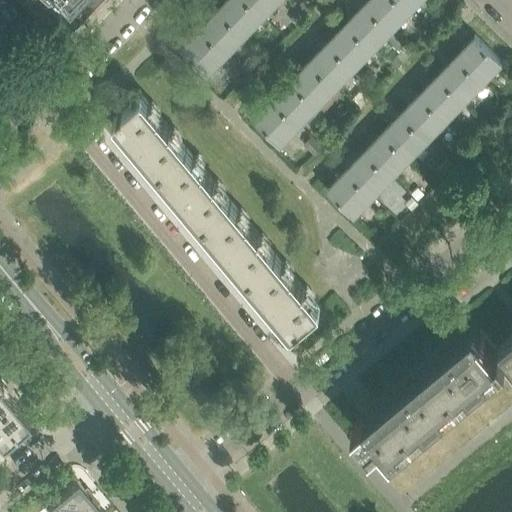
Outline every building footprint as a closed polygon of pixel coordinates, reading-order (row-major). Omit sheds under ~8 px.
[(100,0),(22,0),(36,13),(63,39),(100,0)] [(263,13),(249,0),(224,0),(218,6),(245,32),(263,13)] [(275,0),(249,0),(263,13),(275,0)] [(409,9),(399,0),(366,0),(364,2),(391,28),(409,9)] [(417,0),(399,0),(409,9),(417,0)] [(304,16),(310,8),(302,1),(296,8),(304,16)] [(391,28),(364,2),(346,21),(372,46),(391,28)] [(245,32),(218,6),(200,26),(226,51),(245,32)] [(296,24),(303,17),(297,11),(291,18),(296,24)] [(372,46),(346,21),(328,40),(354,66),(372,46)] [(226,51),(200,26),(181,45),(207,71),(226,51)] [(501,60),(475,34),(456,54),(482,80),(501,60)] [(354,66),(328,40),(309,59),(335,85),(354,66)] [(396,69),(414,51),(407,43),(395,56),(388,48),(381,55),(396,69)] [(252,53),(240,65),(248,73),(260,60),(252,53)] [(482,80),(456,54),(437,73),(464,99),(482,80)] [(335,85),(309,59),(291,78),(317,104),(335,85)] [(464,99),(437,73),(419,92),(445,118),(464,99)] [(317,104),(291,78),(272,97),(299,123),(317,104)] [(359,107),(368,98),(361,91),(352,100),(359,107)] [(445,118),(419,92),(401,111),(427,137),(445,118)] [(186,146),(164,120),(141,93),(122,109),(122,108),(118,111),(118,112),(113,116),(157,169),(186,146)] [(299,123),(272,97),(254,116),(280,142),(299,123)] [(427,137),(401,111),(382,130),(409,156),(427,137)] [(409,156),(382,130),(364,149),(391,174),(409,156)] [(310,159),(323,146),(315,138),(302,151),(310,159)] [(230,199),(208,173),(186,146),(157,169),(202,223),(230,199)] [(391,174),(364,149),(346,168),(372,193),(391,174)] [(372,193),(346,168),(327,187),(354,213),(372,193)] [(424,193),(418,187),(412,193),(418,199),(424,193)] [(416,201),(410,194),(404,200),(410,207),(416,201)] [(274,252),(253,226),(230,199),(202,223),(246,276),(274,252)] [(320,306),(316,302),(274,252),(246,276),(292,330),(297,326),(301,323),(301,322),(320,306)] [(392,446),(479,373),(500,356),(501,357),(505,354),(498,345),(495,347),(480,329),(480,328),(474,321),(364,413),(363,412),(352,421),(371,443),(380,435),(391,449),(393,447),(392,446)] [(511,334),(500,344),(499,344),(498,345),(505,354),(511,362),(511,334)] [(0,437),(27,415),(0,383),(0,375),(0,374),(0,437)] [(48,511),(69,511),(90,495),(76,478),(66,486),(63,483),(49,494),(52,498),(47,502),(43,505),(48,511)] [(103,511),(104,511),(90,495),(69,511),(103,511)]
